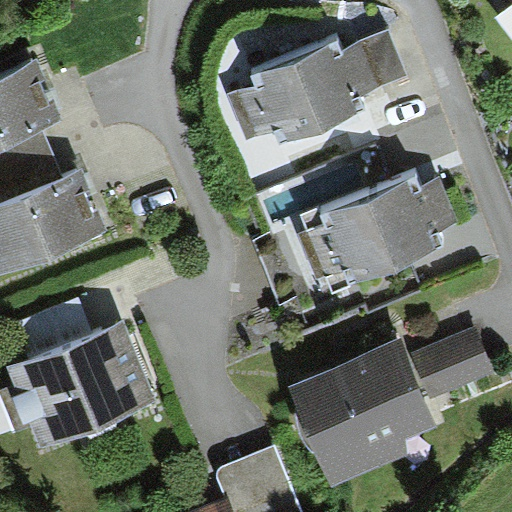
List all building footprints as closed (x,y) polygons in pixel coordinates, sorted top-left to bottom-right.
[(414,90),(390,35),(333,60),(327,47),(239,85),(268,153),(414,90)] [(57,126),(34,68),(0,81),(0,148),(43,132),(57,126)] [(0,206),(63,181),(43,132),(0,148),(0,206)] [(365,200),(352,168),(269,201),(284,239),(322,224),(346,287),(443,248),(416,180),(365,200)] [(81,174),(63,181),(0,206),(0,278),(106,236),(81,174)] [(155,404),(123,327),(94,339),(81,307),(27,329),(40,360),(9,373),(41,450),(155,404)] [(410,369),(401,349),(292,396),(335,496),(407,465),(400,448),(439,431),(430,409),(495,381),(478,340),(410,369)] [(217,477),(228,505),(230,511),(294,511),(273,456),(217,477)]
